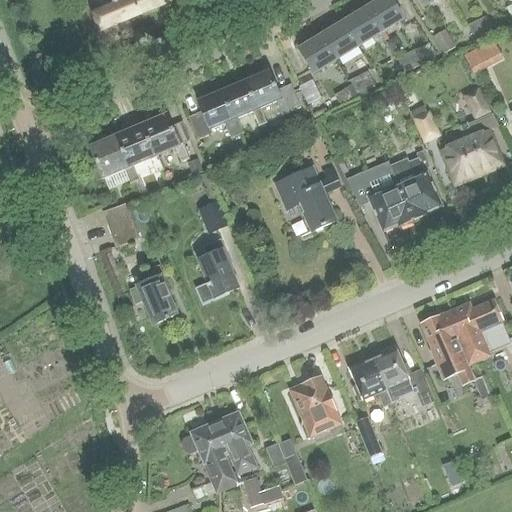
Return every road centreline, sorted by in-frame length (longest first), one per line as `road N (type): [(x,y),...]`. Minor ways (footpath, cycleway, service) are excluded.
road 1 (residential): [(125,413),(511,252)]
road 2 (residential): [(20,139),(323,0)]
road 3 (residential): [(20,139),(125,413)]
